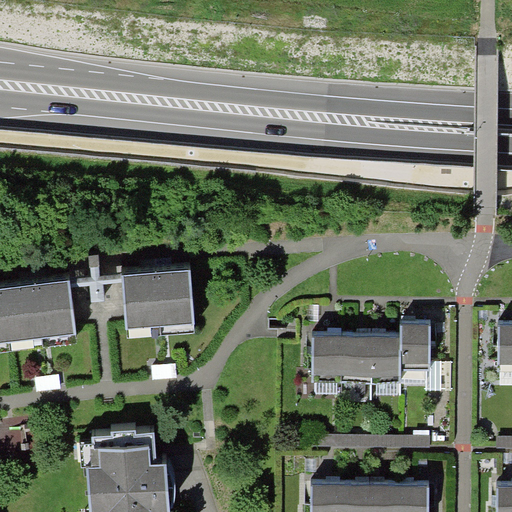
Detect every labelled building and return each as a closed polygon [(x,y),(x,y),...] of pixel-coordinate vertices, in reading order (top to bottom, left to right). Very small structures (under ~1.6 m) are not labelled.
[(184,260),(114,266),(118,319),(188,313),(184,260)] [(64,271),(0,279),(0,333),(70,325),(64,271)] [(394,329),(309,329),(309,369),(397,369),(397,360),(427,360),(427,319),(394,319),(394,329)] [(511,321),(493,321),(493,359),(511,358),(511,321)] [(161,511),(155,433),(76,438),(80,511),(161,511)] [(425,511),(427,482),(307,479),(305,511),(425,511)] [(511,511),(511,482),(491,482),(490,511),(511,511)]
